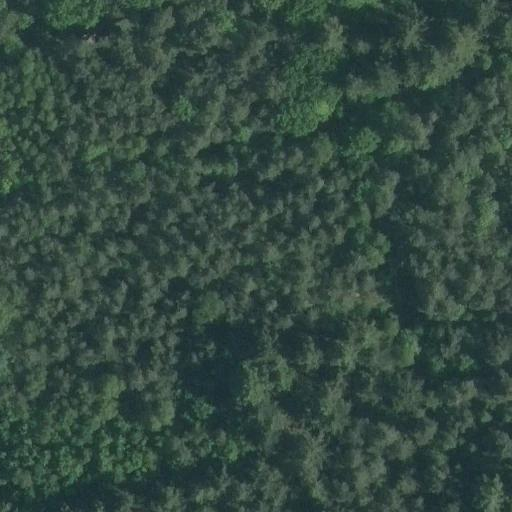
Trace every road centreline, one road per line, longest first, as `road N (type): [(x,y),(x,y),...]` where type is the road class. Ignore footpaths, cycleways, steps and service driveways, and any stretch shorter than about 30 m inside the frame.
road 1 (track): [(0,194),(511,75)]
road 2 (track): [(337,118),(313,0)]
